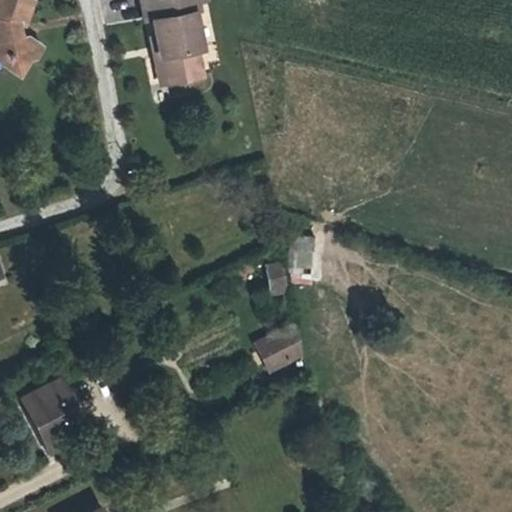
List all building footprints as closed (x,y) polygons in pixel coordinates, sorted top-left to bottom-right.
[(17,0),(0,0),(0,68),(4,72),(15,59),(26,57),(34,45),(15,33),(7,33),(7,20),(11,19),(17,0)] [(138,0),(141,14),(151,60),(187,53),(181,25),(185,24),(180,0),(138,0)] [(151,60),(141,14),(135,15),(144,62),(151,60)] [(314,279),(312,234),(287,235),(289,280),(314,279)] [(285,261),(267,261),(267,291),(285,290),(285,261)] [(284,329),(248,335),(253,360),(288,354),(284,329)] [(73,444),(90,435),(64,388),(49,396),(27,408),(57,464),(78,453),(73,444)]
